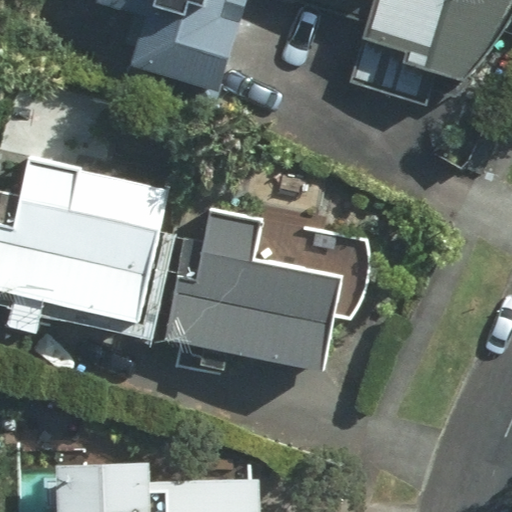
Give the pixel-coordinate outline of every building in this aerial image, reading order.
[(94,0),(93,7),(140,21),(125,70),(214,98),(244,0),(94,0)] [(347,89),(424,111),(432,84),(457,90),(467,80),(483,62),(498,40),(511,13),(511,0),(295,0),(293,6),(366,28),(347,89)] [(0,298),(137,335),(177,166),(27,127),(11,195),(0,193),(0,298)] [(199,241),(185,238),(162,345),(324,380),(346,277),(259,258),(268,220),(206,207),(199,241)] [(147,471),(52,472),(52,511),(254,511),(254,485),(147,486),(147,471)]
